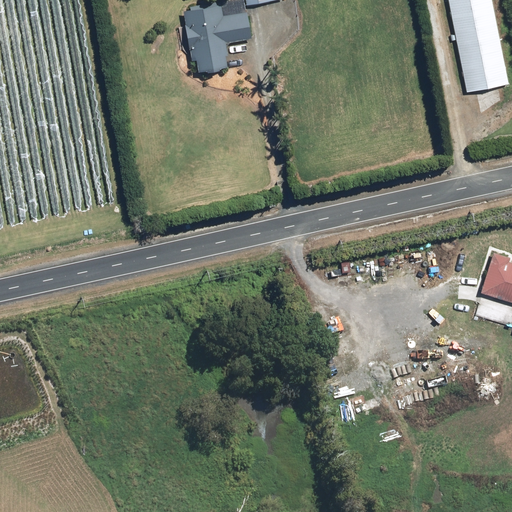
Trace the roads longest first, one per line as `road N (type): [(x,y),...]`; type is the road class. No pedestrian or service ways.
road 1 (unclassified): [(0,293),(511,180)]
road 2 (unknown): [(466,190),(428,0)]
